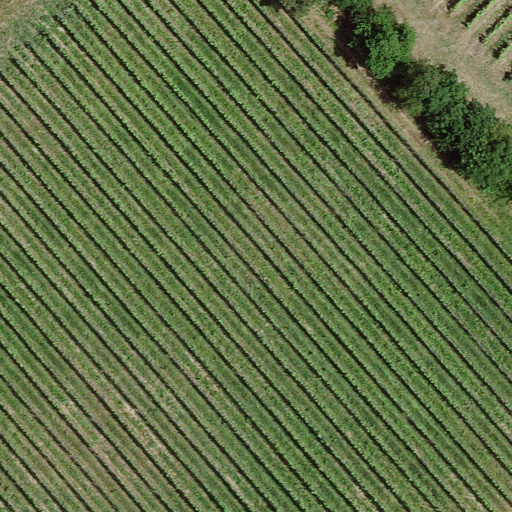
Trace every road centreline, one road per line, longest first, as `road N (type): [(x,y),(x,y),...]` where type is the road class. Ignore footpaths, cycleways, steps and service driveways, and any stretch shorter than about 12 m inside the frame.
road 1 (motorway): [(116,511),(511,207)]
road 2 (motorway): [(259,0),(0,201)]
